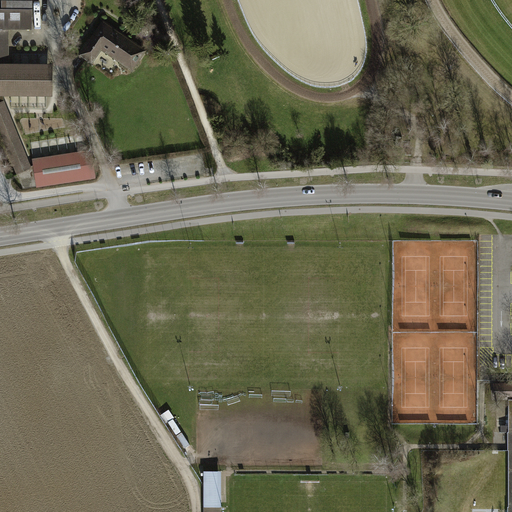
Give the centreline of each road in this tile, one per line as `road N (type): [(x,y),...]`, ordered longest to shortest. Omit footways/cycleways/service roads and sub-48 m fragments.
road 1 (tertiary): [(0,236),(349,192),(511,200)]
road 2 (track): [(61,227),(60,245),(94,321),(200,493),(201,511)]
road 3 (track): [(223,179),(156,0)]
road 4 (unknown): [(113,182),(79,96),(75,0)]
road 5 (track): [(228,0),(271,72),(303,93),(334,98)]
road 6 (track): [(414,194),(427,120),(441,76),(458,54)]
road 7 (track): [(0,172),(15,198),(113,182)]
road 8 (track): [(432,0),(458,41),(511,95)]
